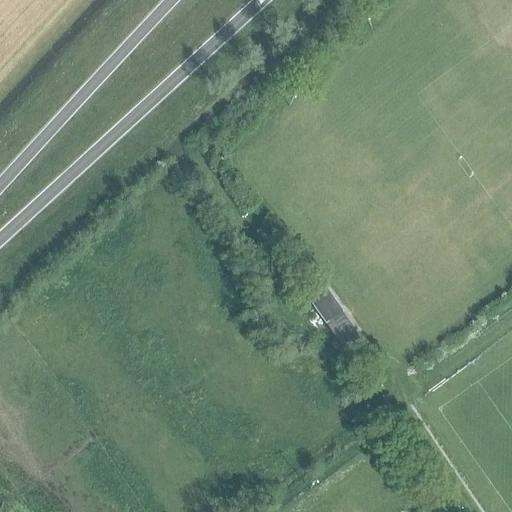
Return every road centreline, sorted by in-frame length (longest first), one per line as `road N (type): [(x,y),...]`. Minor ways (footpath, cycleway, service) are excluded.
road 1 (primary): [(0,240),(263,0)]
road 2 (primary): [(174,0),(0,186)]
